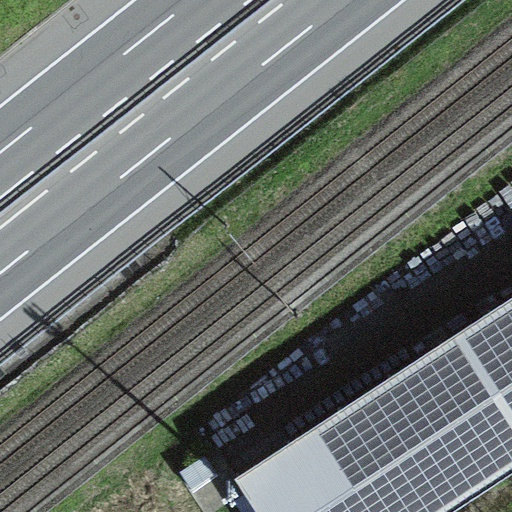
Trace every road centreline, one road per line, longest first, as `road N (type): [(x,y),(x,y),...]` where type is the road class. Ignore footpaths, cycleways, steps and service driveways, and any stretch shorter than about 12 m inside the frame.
road 1 (motorway): [(0,272),(343,0)]
road 2 (motorway): [(191,0),(0,151)]
